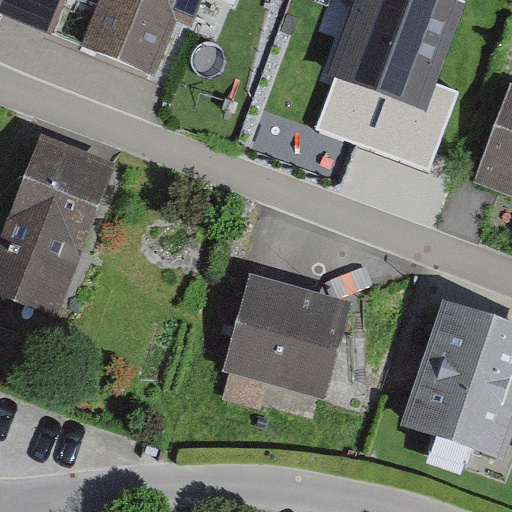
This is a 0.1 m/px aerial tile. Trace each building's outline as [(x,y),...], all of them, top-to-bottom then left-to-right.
[(68,0),(3,0),(0,8),(0,24),(25,34),(51,44),(68,0)] [(86,0),(103,6),(82,60),(154,88),(176,32),(192,38),(206,0),(86,0)] [(430,53),(343,19),(329,55),(304,120),(303,123),(390,157),(430,53)] [(329,55),(288,38),(263,104),(304,120),(329,55)] [(511,100),(510,99),(473,192),(511,207),(511,100)] [(118,178),(41,148),(0,249),(0,311),(56,334),(118,178)] [(354,320),(250,290),(223,382),(327,412),(354,320)] [(511,452),(511,345),(443,322),(401,441),(503,477),(511,452)]
